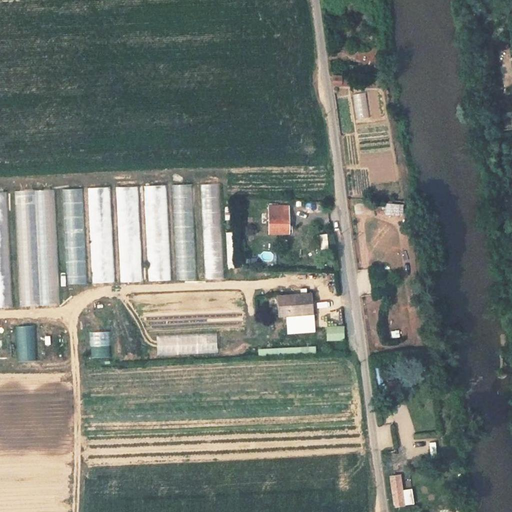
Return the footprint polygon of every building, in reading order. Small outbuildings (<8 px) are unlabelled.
[(348,75),(356,75),(356,67),(345,67),(345,75),(348,75)] [(340,78),(329,77),(331,85),(340,87),(340,78)] [(367,93),(355,94),(356,117),(368,117),(367,93)] [(205,279),(224,278),(220,183),(200,184),(205,279)] [(147,283),(172,281),(167,184),(143,185),(147,283)] [(196,279),(193,184),(172,184),(176,280),(196,279)] [(115,282),(111,186),(88,187),(92,283),(115,282)] [(116,187),(120,282),(143,281),(139,186),(116,187)] [(62,188),(66,284),(87,283),(83,188),(62,188)] [(59,305),(55,189),(15,190),(20,306),(59,305)] [(0,307),(12,307),(7,191),(0,191),(0,307)] [(399,206),(381,205),(380,214),(399,215),(399,206)] [(287,207),(269,207),(270,233),(288,233),(287,207)] [(227,262),(235,262),(234,232),(226,232),(227,262)] [(318,315),(317,308),(315,295),(280,299),(281,308),(282,316),(282,320),(311,316),(318,315)] [(19,361),(36,360),(35,325),(18,326),(19,361)] [(326,325),(327,340),(345,340),(345,325),(326,325)] [(110,357),(108,331),(90,332),(92,358),(110,357)] [(42,335),(43,359),(62,358),(61,334),(42,335)] [(258,348),(259,355),(317,352),(316,345),(258,348)] [(382,374),(376,374),(378,387),(384,386),(382,374)] [(437,443),(413,443),(413,456),(437,456),(437,443)] [(387,469),(388,476),(396,475),(396,468),(387,469)] [(396,475),(388,476),(389,486),(394,485),(394,491),(398,490),(396,475)] [(394,485),(389,486),(391,503),(399,502),(398,490),(394,491),(394,485)]
